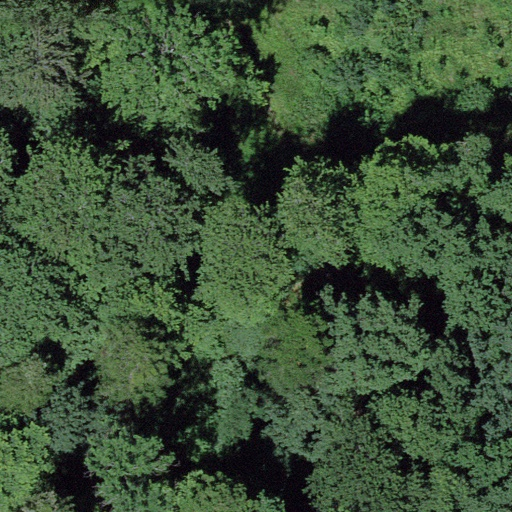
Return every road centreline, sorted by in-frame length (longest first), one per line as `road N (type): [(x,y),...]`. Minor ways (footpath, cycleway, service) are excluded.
road 1 (track): [(383,511),(317,197),(227,0)]
road 2 (track): [(317,197),(511,146)]
